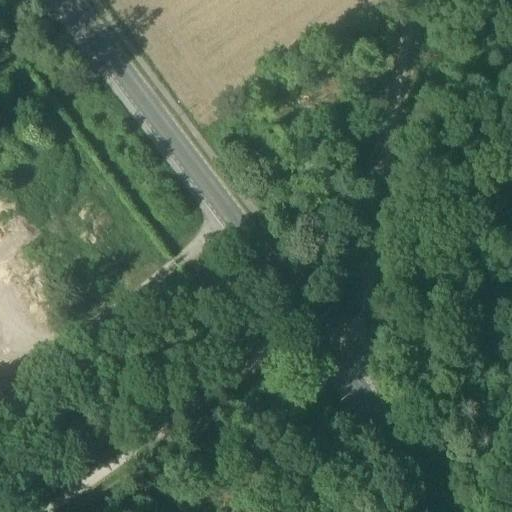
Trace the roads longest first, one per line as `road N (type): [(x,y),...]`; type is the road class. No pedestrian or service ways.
road 1 (tertiary): [(67,0),(324,342),(438,511)]
road 2 (track): [(47,511),(297,342),(324,342)]
